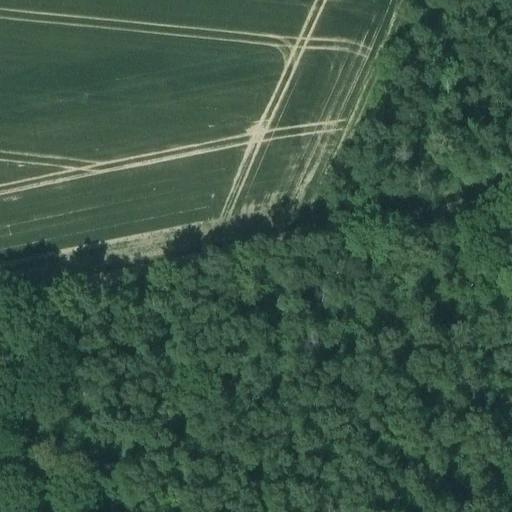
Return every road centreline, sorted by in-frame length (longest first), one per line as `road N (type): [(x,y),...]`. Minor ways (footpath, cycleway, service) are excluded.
road 1 (track): [(298,245),(0,308)]
road 2 (track): [(298,245),(396,0)]
road 3 (track): [(511,209),(298,245)]
